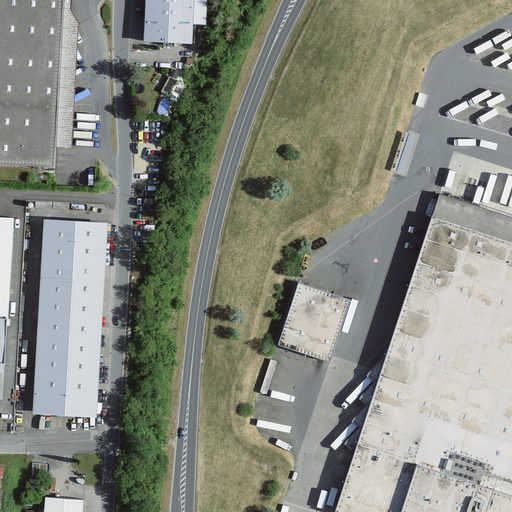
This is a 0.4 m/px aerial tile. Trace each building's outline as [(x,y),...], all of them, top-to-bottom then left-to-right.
[(0,0),(0,169),(64,172),(69,0),(0,0)] [(148,0),(146,50),(195,52),(197,0),(148,0)] [(511,511),(511,237),(433,212),(335,511),(511,511)] [(0,218),(0,375),(5,376),(13,220),(0,218)] [(96,418),(108,224),(45,221),(33,414),(96,418)] [(332,360),(352,297),(299,281),(279,343),(332,360)] [(46,499),(44,511),(85,511),(87,502),(46,499)]
